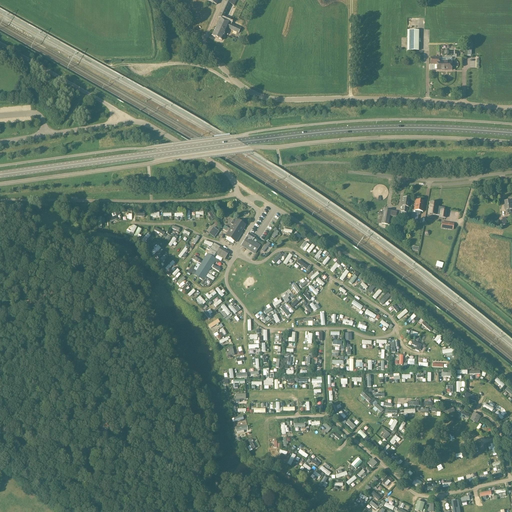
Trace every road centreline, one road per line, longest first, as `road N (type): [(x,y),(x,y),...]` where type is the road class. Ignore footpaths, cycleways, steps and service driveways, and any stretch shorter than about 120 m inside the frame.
road 1 (unclassified): [(0,142),(145,123),(225,170),(242,200),(263,200),(349,255),(511,382)]
road 2 (primary): [(0,174),(338,130),(511,133)]
road 3 (unclassified): [(511,107),(256,95),(163,0)]
road 4 (unclassified): [(348,172),(434,180),(511,172)]
road 5 (track): [(94,59),(112,67),(196,65),(233,79)]
